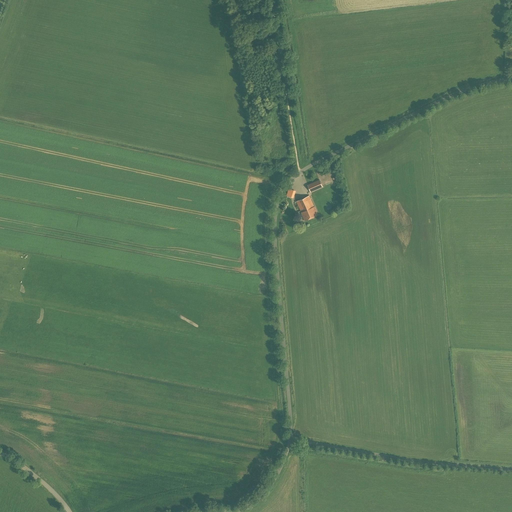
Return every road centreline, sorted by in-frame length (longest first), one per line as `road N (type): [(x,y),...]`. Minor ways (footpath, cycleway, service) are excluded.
road 1 (unclassified): [(214,511),(258,499),(286,454),(290,412),(274,240),(283,187),(304,168),(459,91),(511,79)]
road 2 (track): [(304,168),(278,0)]
